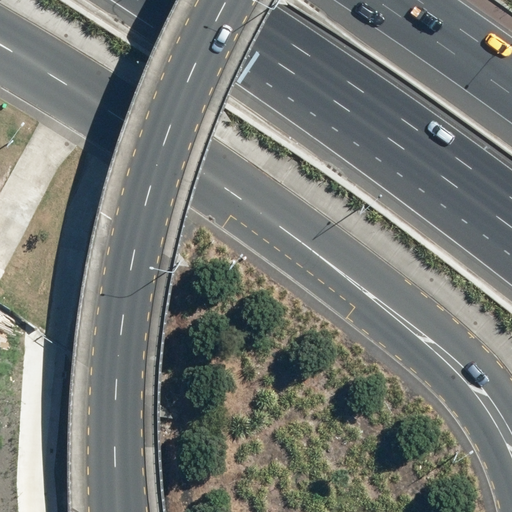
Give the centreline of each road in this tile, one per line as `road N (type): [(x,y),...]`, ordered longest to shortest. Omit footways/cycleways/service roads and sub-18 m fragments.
road 1 (tertiary): [(511,451),(486,395),(447,349),(0,48)]
road 2 (tertiary): [(236,0),(174,121),(133,255),(116,382),(120,511)]
road 3 (motorway): [(511,199),(222,0)]
road 4 (motorway): [(368,0),(511,106)]
